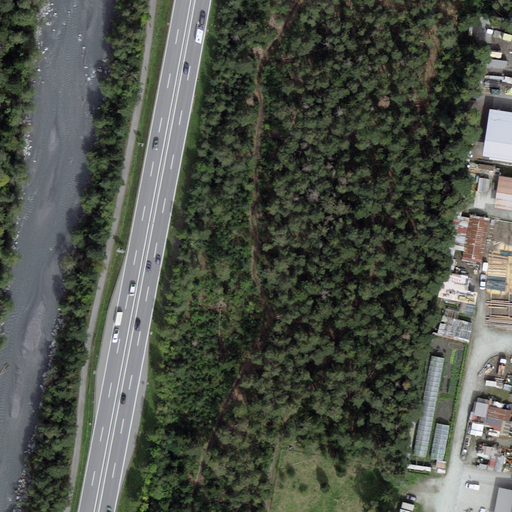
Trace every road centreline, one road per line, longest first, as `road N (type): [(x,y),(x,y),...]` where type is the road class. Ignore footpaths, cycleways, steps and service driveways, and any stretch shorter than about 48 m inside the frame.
road 1 (trunk): [(183,0),(86,511)]
road 2 (trunk): [(106,511),(201,0)]
